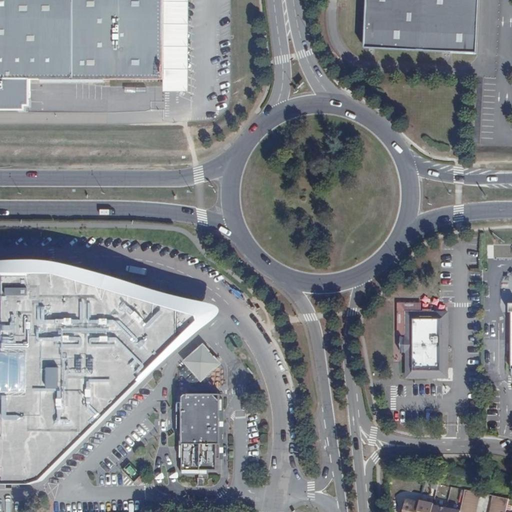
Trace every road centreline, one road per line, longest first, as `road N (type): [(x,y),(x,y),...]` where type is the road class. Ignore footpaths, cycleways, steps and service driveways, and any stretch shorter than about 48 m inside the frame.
road 1 (primary): [(0,211),(199,218),(235,233)]
road 2 (primary): [(233,161),(171,181),(0,179)]
road 3 (residential): [(352,431),(345,350),(362,273)]
road 4 (primary): [(396,240),(428,221),(511,210)]
